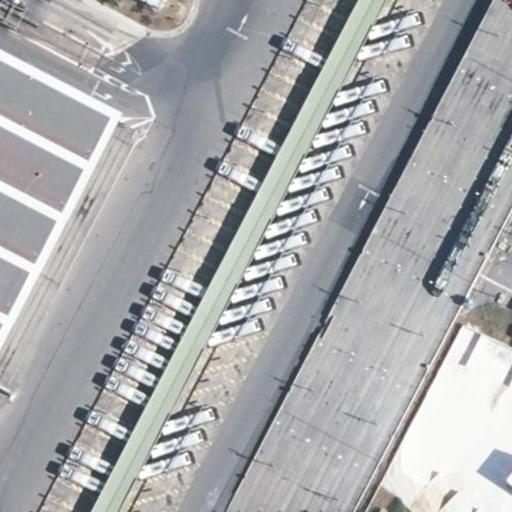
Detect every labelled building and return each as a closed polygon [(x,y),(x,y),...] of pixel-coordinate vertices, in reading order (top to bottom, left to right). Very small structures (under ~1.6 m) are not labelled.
[(144,0),(181,19),(189,4),(181,0),(144,0)] [(274,191),(282,196),(384,0),(359,0),(262,185),(271,190),(274,191)] [(0,338),(113,120),(0,60),(0,338)] [(117,511),(282,196),(274,191),(271,190),(262,185),(92,511),(117,511)] [(480,511),(459,493),(441,511),(480,511)]
